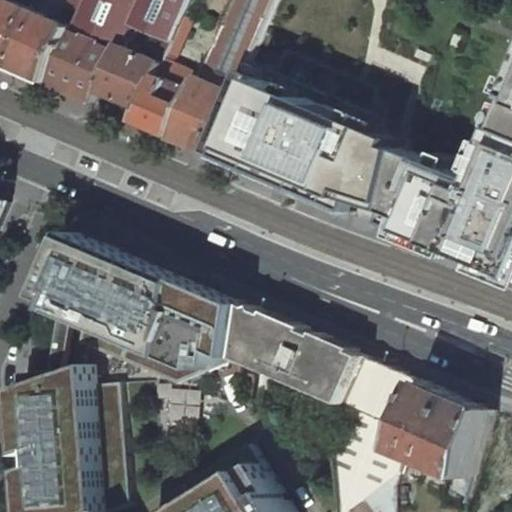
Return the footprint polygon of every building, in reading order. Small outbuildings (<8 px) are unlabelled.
[(76,27),(12,0),(2,0),(0,6),(0,60),(52,83),(76,27)] [(87,0),(76,27),(52,83),(99,103),(104,91),(124,45),(127,46),(130,40),(127,38),(134,22),(176,40),(193,0),(87,0)] [(240,0),(206,76),(178,137),(216,153),(255,62),(281,0),(240,0)] [(166,63),(127,46),(124,45),(104,91),(146,109),(166,63)] [(206,76),(168,60),(166,63),(146,109),(141,121),(178,137),(206,76)] [(419,131),(255,62),(216,153),(400,234),(422,151),(419,131)] [(422,151),(400,234),(511,279),(511,116),(509,127),(511,127),(511,132),(508,143),(496,139),(485,171),(495,174),(492,181),(422,151)] [(0,196),(0,231),(13,202),(0,196)] [(87,233),(60,297),(94,312),(91,319),(87,343),(184,384),(246,358),(255,305),(87,233)] [(374,356),(255,305),(246,358),(354,404),(374,356)] [(354,404),(375,413),(419,431),(435,383),(414,374),(374,356),(354,404)] [(299,511),(257,444),(190,485),(203,505),(191,511),(114,511),(137,504),(127,383),(90,385),(89,369),(27,374),(33,450),(37,450),(39,470),(35,471),(37,511),(299,511)] [(498,410),(435,383),(419,431),(419,433),(413,449),(462,471),(456,493),(474,500),(498,410)] [(401,511),(401,485),(413,449),(419,433),(419,431),(375,413),(354,404),(347,422),(339,440),(338,440),(345,506),(346,511),(350,511),(371,497),(380,511),(401,511)]
